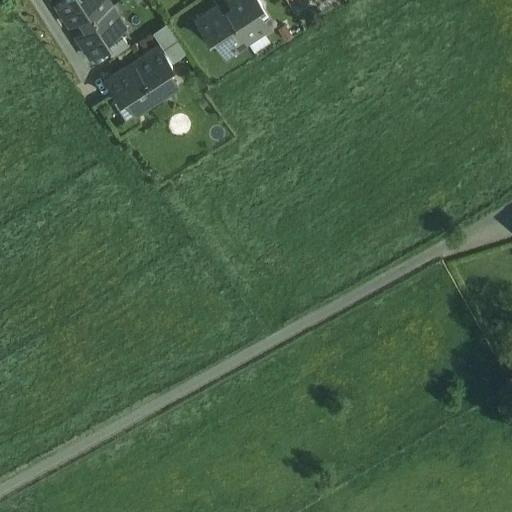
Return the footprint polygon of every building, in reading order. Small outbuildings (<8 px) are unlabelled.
[(61,0),(57,3),(74,30),(112,5),(109,0),(61,0)] [(259,0),(226,0),(223,2),(248,40),(264,30),(258,21),(264,17),(258,8),(263,4),(259,0)] [(248,40),(223,2),(197,19),(210,39),(215,36),(221,45),(227,41),(233,50),(248,40)] [(112,5),(74,30),(91,56),(111,43),(108,38),(117,32),(113,26),(122,20),(112,5)] [(160,43),(139,57),(146,68),(141,72),(158,99),(174,89),(168,79),(174,76),(168,67),(173,64),(160,43)] [(135,76),(128,64),(107,78),(120,98),(125,95),(130,104),(136,100),(142,109),(158,99),(141,72),(135,76)]
